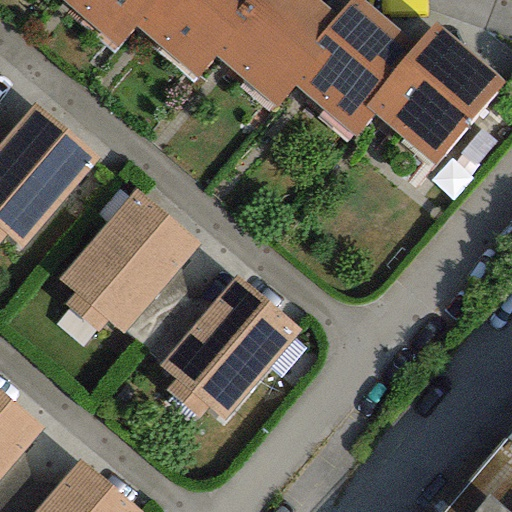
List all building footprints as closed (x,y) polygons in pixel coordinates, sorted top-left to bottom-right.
[(57,0),(114,48),(132,27),(154,0),(57,0)] [(154,0),(132,27),(192,78),(212,55),(244,18),(235,10),(243,0),(154,0)] [(320,49),(311,42),(332,17),(312,0),(243,0),(235,10),(244,18),(212,55),(271,106),(291,83),(320,49)] [(347,0),(332,17),(311,42),(320,49),(291,83),(352,135),(370,114),(361,107),(413,47),(358,0),(347,0)] [(413,47),(361,107),(370,114),(431,167),(501,85),(432,25),(413,47)] [(33,111),(0,149),(0,248),(5,243),(19,256),(97,166),(33,111)] [(106,330),(121,343),(199,252),(134,197),(105,231),(56,287),(72,300),(62,311),(97,341),(106,330)] [(235,283),(157,374),(173,387),(164,398),(197,426),(206,415),(222,428),(299,338),(294,334),(235,283)] [(0,483),(42,435),(0,399),(0,483)] [(511,511),(511,435),(444,511),(511,511)] [(131,511),(78,468),(41,511),(131,511)]
